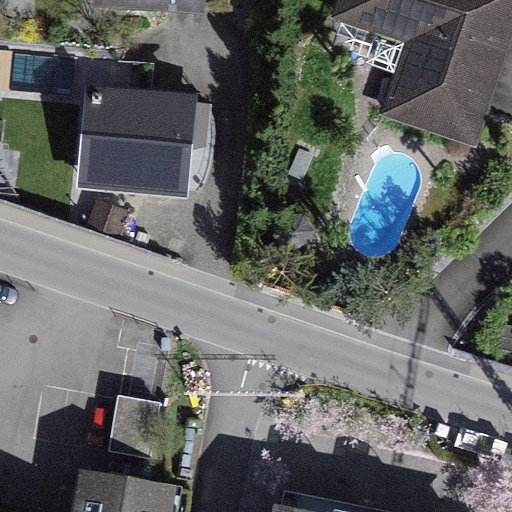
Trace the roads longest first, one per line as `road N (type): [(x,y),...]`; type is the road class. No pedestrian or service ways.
road 1 (residential): [(268,331),(0,247)]
road 2 (residential): [(511,408),(268,331)]
road 3 (residential): [(268,331),(223,511)]
